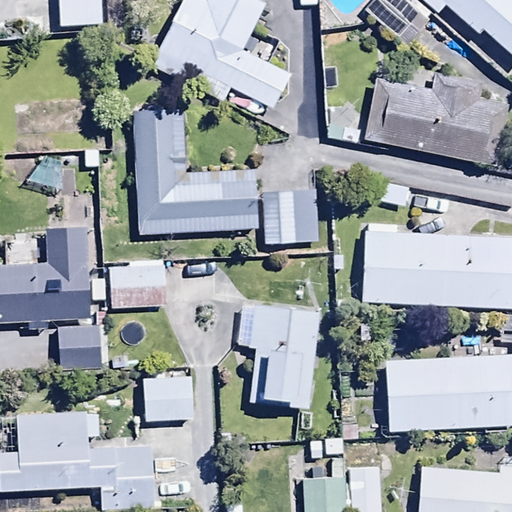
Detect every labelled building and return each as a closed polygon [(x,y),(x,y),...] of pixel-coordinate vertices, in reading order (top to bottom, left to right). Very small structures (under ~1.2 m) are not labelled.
[(99,0),(55,0),(56,10),(99,10),(99,0)] [(241,54),(263,6),(249,0),(205,0),(203,5),(192,0),(182,0),(150,70),(222,104),(228,91),(270,111),(286,75),(241,54)] [(395,41),(420,12),(405,0),(373,0),(362,14),(395,41)] [(511,0),(415,0),(435,17),(444,6),(478,35),(481,32),(511,59),(511,0)] [(371,82),(360,144),(496,168),(506,109),(480,104),(483,86),(434,78),(431,93),(371,82)] [(179,86),(128,88),(134,217),(254,211),(251,158),(182,162),(179,86)] [(315,173),(260,174),(261,229),(316,228),(315,173)] [(409,191),(382,185),(378,205),(405,211),(409,191)] [(361,283),(511,289),(511,219),(364,213),(361,283)] [(105,251),(108,292),(166,287),(163,246),(105,251)] [(317,316),(241,306),(235,349),(256,351),(249,405),(305,412),(317,316)] [(95,307),(54,309),(56,348),(97,346),(95,307)] [(511,408),(510,337),(383,341),(385,412),(511,408)] [(186,352),(140,356),(145,405),(190,401),(186,352)] [(98,413),(13,416),(15,452),(0,452),(0,492),(99,489),(99,511),(114,511),(151,511),(149,444),(86,446),(86,440),(98,440),(98,413)] [(320,461),(320,457),(342,456),(341,434),(320,435),(320,443),(308,444),(308,462),(320,461)] [(340,461),(299,463),(300,504),(341,503),(340,461)] [(420,468),(415,511),(511,511),(511,469),(498,468),(497,475),(420,468)] [(60,511),(60,496),(31,498),(32,511),(60,511)]
